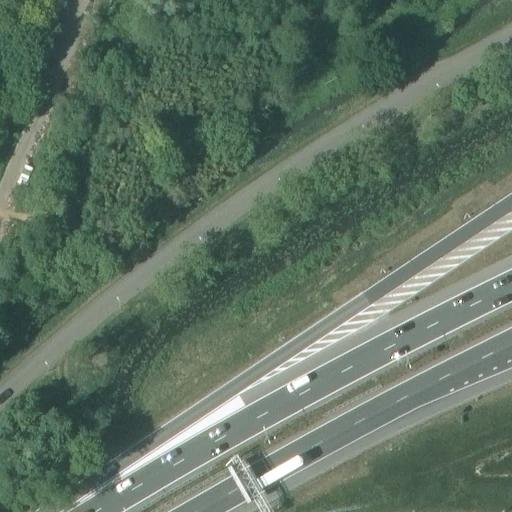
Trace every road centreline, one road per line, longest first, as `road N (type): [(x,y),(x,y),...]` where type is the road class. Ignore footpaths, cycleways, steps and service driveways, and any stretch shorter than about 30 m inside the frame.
road 1 (unclassified): [(0,396),(207,226),(511,36)]
road 2 (trunk): [(511,206),(231,389),(68,511)]
road 3 (trunk): [(511,285),(87,511)]
road 4 (trunk): [(196,511),(511,343)]
road 5 (track): [(78,0),(0,207)]
